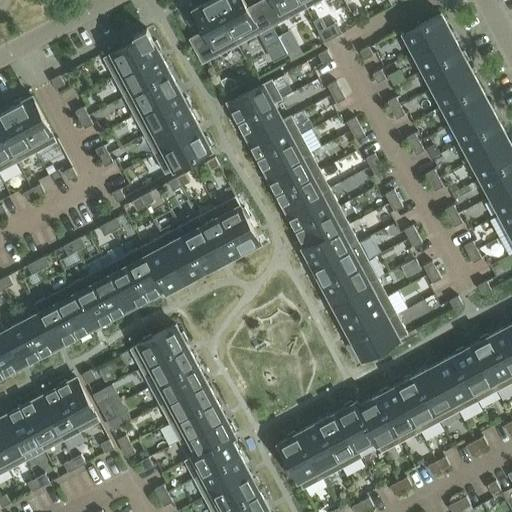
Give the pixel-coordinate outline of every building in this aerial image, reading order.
[(190,38),(203,63),(240,43),(217,0),(210,0),(195,9),(206,29),(190,38)] [(217,0),(240,43),(273,25),(260,1),(248,7),(243,0),(217,0)] [(261,0),(260,1),(273,25),(306,7),(302,0),(261,0)] [(442,13),(405,33),(415,51),(452,32),(442,13)] [(150,33),(147,28),(134,35),(137,40),(104,57),(115,77),(160,52),(159,49),(161,48),(157,40),(154,42),(150,33)] [(293,28),(281,33),(292,55),(304,50),(293,28)] [(452,32),(415,51),(424,69),(461,50),(452,32)] [(369,46),(361,50),(365,59),(374,54),(369,46)] [(327,49),(319,54),(324,62),(332,57),(327,49)] [(461,50),(424,69),(434,87),(471,68),(467,60),(469,58),(465,51),(462,52),(461,50)] [(160,52),(115,77),(125,96),(170,71),(160,52)] [(471,68),(434,87),(443,105),(481,86),(471,68)] [(382,69),(373,73),(378,82),(386,77),(382,69)] [(170,71),(125,96),(135,115),(181,91),(170,71)] [(61,75),(52,79),(57,88),(65,83),(61,75)] [(239,121),(283,97),(272,79),(229,102),(234,111),(232,112),(236,120),(238,118),(239,121)] [(337,81),(328,85),(333,94),(342,89),(337,81)] [(481,86),(443,105),(453,123),(490,104),(481,86)] [(342,89),(333,94),(337,102),(346,98),(342,89)] [(181,91),(135,115),(145,134),(191,110),(189,107),(191,105),(187,98),(185,99),(181,91)] [(33,95),(23,100),(22,97),(14,102),(16,104),(13,106),(37,151),(57,140),(33,95)] [(397,96),(388,101),(392,109),(401,105),(397,96)] [(283,97),(239,121),(249,139),(292,115),(283,119),(275,103),(283,98),(283,97)] [(490,104),(453,123),(462,141),(500,122),(490,104)] [(13,106),(10,107),(9,105),(1,109),(2,111),(0,112),(0,127),(18,161),(37,151),(13,106)] [(401,105),(392,109),(397,118),(406,113),(401,105)] [(85,106),(76,111),(81,119),(89,115),(85,106)] [(191,110),(145,134),(155,153),(201,129),(191,110)] [(89,115),(81,119),(85,128),(94,123),(89,115)] [(292,115),(249,139),(258,157),(302,133),(292,115)] [(356,116),(347,121),(352,130),(361,125),(356,116)] [(500,122),(462,141),(472,159),(509,140),(500,122)] [(361,125),(352,130),(356,138),(365,134),(361,125)] [(0,127),(0,170),(18,161),(0,127)] [(201,129),(155,153),(166,173),(211,149),(209,145),(212,143),(208,136),(205,137),(201,129)] [(416,132),(407,137),(412,145),(420,141),(416,132)] [(311,151),(302,133),(258,157),(268,175),(311,151)] [(511,144),(509,140),(472,159),(482,177),(511,161),(511,144)] [(420,141),(412,145),(416,154),(425,149),(420,141)] [(105,144),(96,149),(101,157),(109,153),(105,144)] [(321,169),(311,151),(268,175),(272,183),(270,184),(274,191),(276,190),(278,193),(321,169)] [(109,153),(101,157),(105,166),(114,161),(109,153)] [(375,153),(367,157),(371,166),(380,161),(375,153)] [(216,156),(207,161),(212,169),(220,165),(216,156)] [(380,161),(371,166),(376,174),(384,170),(380,161)] [(511,161),(482,177),(491,195),(511,184),(511,161)] [(73,167),(65,171),(69,179),(77,175),(73,167)] [(435,168),(426,173),(431,181),(440,177),(435,168)] [(331,187),(321,169),(278,193),(279,195),(276,196),(280,204),(283,202),(287,211),(331,187)] [(186,172),(177,177),(182,185),(191,181),(186,172)] [(177,177),(169,181),(173,190),(182,185),(177,177)] [(440,177),(431,181),(435,190),(444,185),(440,177)] [(40,184),(33,188),(37,196),(45,192),(40,184)] [(511,184),(491,195),(501,213),(511,207),(511,184)] [(331,187),(287,211),(297,229),(340,205),(331,187)] [(121,188),(113,192),(117,201),(125,196),(121,188)] [(32,189),(24,193),(29,200),(36,196),(32,189)] [(394,189),(386,193),(390,202),(399,197),(394,189)] [(150,191),(141,196),(146,205),(155,200),(150,191)] [(141,196),(133,201),(137,209),(146,205),(141,196)] [(260,241),(247,217),(250,216),(245,207),(243,209),(236,196),(216,206),(241,252),(243,250),(245,253),(252,248),(251,246),(260,241)] [(399,197),(390,202),(395,210),(404,206),(399,197)] [(454,204),(446,209),(450,217),(459,213),(454,204)] [(350,223),(340,205),(297,229),(306,246),(304,247),(304,248),(350,223)] [(223,261),(241,252),(216,206),(198,216),(223,261)] [(511,207),(501,213),(510,231),(511,230),(511,207)] [(459,213),(450,217),(455,226),(463,221),(459,213)] [(223,261),(198,216),(180,225),(205,271),(223,261)] [(117,217),(109,222),(113,230),(122,226),(117,217)] [(109,222),(100,226),(105,235),(113,230),(109,222)] [(350,223),(304,248),(305,250),(303,251),(307,259),(310,258),(314,266),(359,241),(350,223)] [(205,271),(180,225),(162,235),(187,280),(205,271)] [(414,225),(405,229),(410,238),(418,233),(414,225)] [(418,233),(410,238),(414,246),(423,242),(418,233)] [(363,239),(371,255),(382,250),(375,234),(363,239)] [(187,280),(162,235),(144,244),(169,290),(171,289),(172,291),(180,287),(178,285),(187,280)] [(81,236),(73,241),(77,249),(86,245),(81,236)] [(473,240),(465,245),(469,253),(478,249),(473,240)] [(73,241),(64,245),(69,254),(77,249),(73,241)] [(369,259),(359,241),(314,266),(324,284),(369,259)] [(144,244),(126,254),(149,298),(166,288),(168,291),(169,290),(144,244)] [(478,249),(469,253),(474,262),(483,257),(478,249)] [(126,254),(108,264),(131,307),(149,298),(126,254)] [(45,255),(37,260),(41,269),(50,264),(45,255)] [(369,259),(324,284),(325,286),(322,287),(326,295),(329,294),(333,302),(379,277),(369,259)] [(37,260),(28,265),(33,273),(41,269),(37,260)] [(433,261),(424,265),(429,274),(437,269),(433,261)] [(108,264),(90,273),(113,317),(131,307),(108,264)] [(437,269),(429,274),(433,282),(442,278),(437,269)] [(90,273),(72,283),(95,326),(113,317),(90,273)] [(9,275),(1,279),(5,288),(14,283),(9,275)] [(388,295),(379,277),(333,302),(343,320),(388,295)] [(487,280),(479,285),(483,293),(492,289),(487,280)] [(72,283),(54,292),(77,336),(95,326),(72,283)] [(54,292),(36,302),(59,346),(77,336),(54,292)] [(388,295),(343,320),(352,338),(398,313),(388,295)] [(459,295),(450,300),(455,308),(463,304),(459,295)] [(40,311),(23,320),(41,355),(44,354),(45,356),(52,352),(51,350),(59,346),(36,302),(35,303),(40,311)] [(398,313),(352,338),(354,341),(352,342),(356,350),(358,348),(363,358),(387,345),(388,347),(397,342),(395,340),(408,333),(398,313)] [(23,320),(5,329),(1,321),(0,321),(23,365),(41,355),(23,320)] [(0,321),(0,364),(5,374),(23,365),(0,321)] [(178,327),(177,324),(152,337),(151,334),(143,339),(144,341),(131,348),(141,368),(187,344),(186,341),(188,340),(184,332),(181,333),(178,327)] [(511,327),(510,324),(492,334),(511,371),(511,327)] [(511,371),(492,334),(489,336),(488,333),(480,337),(481,340),(473,344),(497,390),(511,382),(511,371)] [(187,344),(141,368),(151,386),(197,362),(187,344)] [(473,344),(465,349),(463,346),(456,351),(457,353),(454,354),(478,400),(497,390),(473,344)] [(454,354),(435,365),(459,410),(478,400),(454,354)] [(197,362),(151,386),(161,404),(206,380),(197,362)] [(435,365),(416,375),(440,420),(459,410),(435,365)] [(92,369),(83,374),(88,382),(96,377),(92,369)] [(416,375),(397,385),(421,430),(440,420),(416,375)] [(77,377),(68,382),(67,379),(59,383),(60,386),(58,387),(81,430),(100,420),(77,377)] [(206,380),(161,404),(170,422),(216,398),(206,380)] [(397,385),(388,389),(387,387),(379,391),(381,394),(378,395),(402,441),(421,430),(397,385)] [(58,387),(40,397),(63,440),(81,430),(58,387)] [(378,395),(360,405),(357,401),(383,451),(402,441),(378,395)] [(40,397),(22,406),(45,450),(63,440),(40,397)] [(108,398),(99,403),(104,411),(112,407),(108,398)] [(216,398),(170,422),(180,440),(226,416),(216,398)] [(357,401),(353,403),(352,400),(344,404),(346,407),(337,411),(362,457),(363,456),(358,448),(375,438),(382,451),(383,451),(357,401)] [(22,406),(4,416),(27,459),(45,450),(22,406)] [(112,407),(104,411),(108,420),(117,415),(112,407)] [(337,411),(318,421),(319,422),(343,467),(362,457),(337,411)] [(4,416),(0,417),(0,451),(9,469),(27,459),(4,416)] [(226,416),(180,440),(189,457),(185,460),(235,434),(234,432),(236,430),(232,423),(230,424),(226,416)] [(319,422),(318,421),(299,431),(300,432),(324,477),(343,467),(319,422)] [(300,432),(299,431),(296,433),(295,431),(287,435),(289,437),(279,442),(292,466),(290,467),(294,476),(297,475),(304,488),(324,477),(300,432)] [(127,434),(118,439),(123,447),(131,443),(127,434)] [(185,460),(195,478),(240,454),(231,437),(235,435),(235,434),(185,460)] [(484,436),(475,440),(480,449),(488,444),(484,436)] [(110,439),(102,443),(106,452),(114,447),(110,439)] [(475,440),(467,445),(471,453),(480,449),(475,440)] [(131,443),(123,447),(127,456),(136,451),(131,443)] [(0,473),(9,469),(0,451),(0,473)] [(82,454),(73,458),(78,467),(86,462),(82,454)] [(195,478),(205,496),(250,472),(240,454),(195,478)] [(149,456),(141,461),(145,470),(154,465),(149,456)] [(446,456),(437,461),(442,469),(450,465),(446,456)] [(73,458),(65,463),(69,471),(78,467),(73,458)] [(437,461),(429,465),(433,474),(442,469),(437,461)] [(205,496),(212,511),(218,511),(260,490),(250,472),(205,496)] [(46,473),(37,477),(42,486),(50,482),(46,473)] [(409,474),(401,478),(405,486),(413,482),(409,474)] [(37,477),(29,482),(33,491),(42,486),(37,477)] [(496,481),(488,485),(493,493),(500,489),(496,481)] [(399,482),(391,486),(395,494),(403,490),(399,482)] [(164,484),(155,488),(160,497),(169,492),(164,484)] [(218,511),(261,511),(269,508),(260,490),(218,511)] [(169,492),(160,497),(165,505),(173,501),(169,492)] [(7,494),(0,497),(0,501),(3,507),(11,502),(7,494)] [(370,497),(361,501),(366,510),(374,505),(370,497)] [(467,497),(459,501),(463,508),(471,504),(467,497)] [(361,501),(352,506),(355,511),(361,511),(366,510),(361,501)] [(458,502),(450,506),(453,511),(457,511),(462,509),(458,502)]
